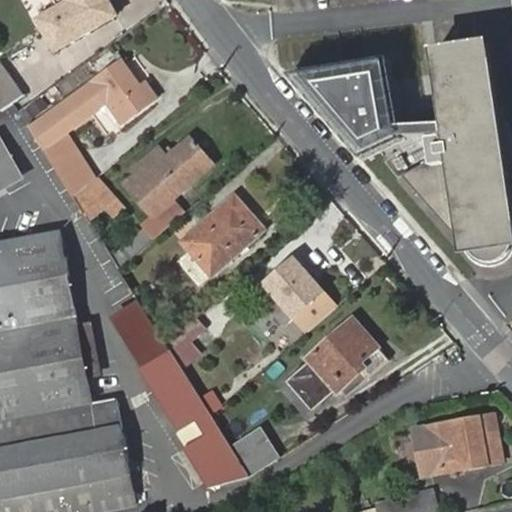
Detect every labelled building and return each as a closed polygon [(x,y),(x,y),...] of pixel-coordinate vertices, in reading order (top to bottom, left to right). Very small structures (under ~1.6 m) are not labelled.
[(75,0),(65,7),(45,19),(63,49),(123,12),(116,0),(75,0)] [(472,48),(484,47),(481,44),(473,43),(468,43),(464,43),(459,44),(455,44),(450,45),(445,47),(440,49),(435,52),(451,50),(472,48)] [(445,216),(424,202),(458,241),(460,249),(463,254),(466,259),(472,264),(475,266),(479,267),(484,267),(492,267),(496,265),(504,260),(506,257),(511,249),(511,247),(511,219),(505,168),(508,162),(511,154),(511,130),(510,126),(504,119),(502,116),(498,113),(490,46),(484,47),(494,114),(495,129),(475,137),(477,150),(498,147),(500,164),(501,169),(509,238),(507,245),(505,251),(503,254),(502,256),(498,259),(495,261),(492,262),(489,263),(485,264),(481,263),(478,262),(473,260),(471,258),(468,256),(465,253),(464,250),(463,247),(461,241),(460,236),(459,232),(457,228),(454,225),(453,223),(450,220),(445,216)] [(400,174),(424,202),(445,216),(450,220),(453,223),(454,225),(457,228),(459,232),(460,236),(461,241),(463,247),(464,250),(465,253),(468,256),(471,258),(473,260),(478,262),(481,263),(485,264),(489,263),(492,262),(495,261),(498,259),(502,256),(503,254),(505,251),(507,245),(509,238),(501,169),(500,164),(498,147),(477,150),(475,137),(495,129),(494,114),(484,47),(472,48),(451,50),(435,52),(445,122),(446,134),(446,135),(447,142),(437,143),(439,156),(430,160),(400,174)] [(385,58),(285,74),(360,160),(401,141),(401,140),(398,128),(385,58)] [(3,61),(0,62),(0,113),(15,104),(26,97),(3,61)] [(122,62),(32,129),(46,152),(77,199),(98,180),(69,133),(108,104),(122,124),(156,98),(147,84),(141,89),(122,62)] [(29,121),(49,104),(41,94),(21,111),(29,121)] [(446,134),(445,122),(398,128),(401,140),(446,134)] [(427,137),(430,160),(439,156),(437,143),(447,142),(446,135),(427,137)] [(0,140),(0,183),(18,173),(0,140)] [(169,161),(164,154),(161,151),(136,173),(138,176),(127,187),(153,215),(212,164),(200,149),(203,145),(199,142),(196,143),(193,141),(176,155),(169,161)] [(170,149),(164,154),(169,161),(176,155),(170,149)] [(248,223),(254,217),(236,196),(183,242),(192,252),(181,262),(201,286),(259,236),(248,223)] [(265,231),(254,217),(248,223),(259,236),(265,231)] [(46,235),(0,244),(0,511),(95,511),(137,504),(116,399),(93,403),(60,232),(46,235)] [(309,333),(339,308),(326,293),(297,259),(267,285),(296,319),(309,333)] [(200,318),(181,335),(191,346),(210,329),(200,318)] [(364,337),(368,334),(355,319),(309,359),(311,363),(288,384),(315,411),(338,391),(339,392),(362,372),(369,379),(390,361),(380,349),(377,352),(364,337)] [(369,333),(368,334),(364,337),(377,352),(380,349),(381,348),(369,333)] [(191,346),(181,335),(169,345),(180,356),(191,346)] [(210,490),(251,477),(232,448),(212,415),(172,351),(142,372),(190,448),(186,450),(210,490)] [(221,408),(212,415),(232,448),(243,441),(221,408)] [(440,428),(448,466),(485,459),(485,464),(486,466),(505,462),(495,417),(440,428)] [(448,466),(440,428),(415,433),(423,476),(449,471),(448,466)] [(232,448),(251,477),(281,459),(271,444),(254,453),(246,440),(243,441),(232,448)] [(485,459),(448,466),(449,471),(485,464),(485,459)] [(380,511),(442,511),(438,491),(379,505),(380,511)]
